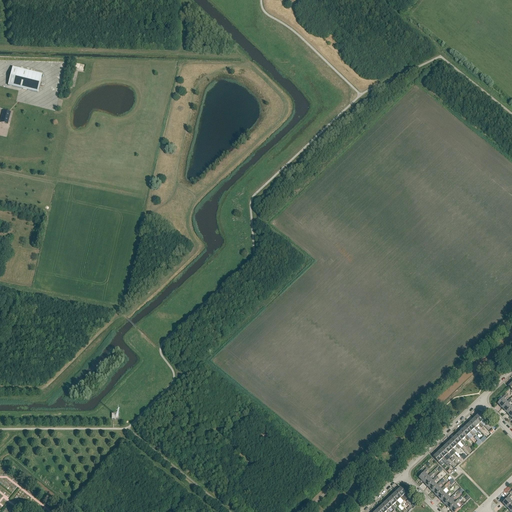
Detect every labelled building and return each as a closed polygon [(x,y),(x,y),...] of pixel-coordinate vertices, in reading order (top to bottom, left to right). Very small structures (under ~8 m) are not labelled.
[(37,93),(42,75),(12,68),(8,86),(37,93)] [(7,124),(10,113),(8,112),(6,118),(2,117),(0,123),(7,124)] [(502,409),(508,403),(507,402),(504,400),(507,396),(506,395),(502,398),(503,399),(499,402),(498,404),(502,409)] [(511,407),(509,404),(511,401),(510,399),(507,402),(508,403),(502,409),(507,413),(511,407)] [(480,424),(481,423),(484,420),(487,424),(488,422),(485,419),(484,419),(479,414),(475,418),(480,424)] [(484,426),(481,423),(480,424),(475,418),(470,422),(475,428),(476,427),(479,425),(482,428),(484,426)] [(479,431),(476,427),(475,428),(470,422),(465,427),(471,432),(472,432),(474,429),(478,432),(479,431)] [(475,435),(472,432),(471,432),(465,427),(461,431),(466,437),(467,436),(470,433),(473,437),(475,435)] [(470,439),(467,436),(466,437),(461,431),(456,435),(462,441),(462,440),(465,438),(468,441),(470,439)] [(465,444),(462,440),(462,441),(456,435),(452,440),(457,445),(458,445),(461,442),(464,445),(465,444)] [(461,448),(458,445),(457,445),(452,440),(447,444),(452,450),(453,449),(456,446),(459,450),(461,448)] [(456,452),(453,449),(452,450),(447,444),(442,448),(448,454),(449,453),(452,457),(454,454),(456,452)] [(452,457),(449,453),(448,454),(442,448),(438,453),(443,458),(444,458),(447,455),(450,458),(452,457)] [(447,461),(444,458),(443,458),(438,453),(433,457),(438,463),(442,459),(445,462),(444,463),(447,466),(450,464),(447,461)] [(429,477),(428,476),(425,474),(428,471),(427,469),(423,472),(424,473),(419,478),(423,483),(429,477)] [(433,482),(432,481),(430,478),(433,475),(431,473),(428,476),(429,477),(423,483),(428,487),(433,482)] [(438,486),(437,485),(434,483),(437,480),(436,478),(432,481),(433,482),(428,487),(432,492),(438,486)] [(442,491),(441,490),(438,487),(442,484),(440,482),(437,485),(438,486),(432,492),(436,496),(442,491)] [(446,495),(443,492),(446,489),(444,487),(441,490),(442,491),(436,496),(441,501),(446,495)] [(401,498),(402,497),(405,494),(408,498),(410,496),(407,493),(406,493),(401,488),(396,492),(401,498)] [(451,500),(450,499),(447,496),(450,493),(449,491),(446,495),(441,501),(445,505),(451,500)] [(405,500),(402,497),(401,498),(396,492),(391,497),(397,502),(398,501),(400,499),(403,502),(405,500)] [(511,503),(511,502),(509,499),(511,496),(511,495),(511,494),(507,498),(508,498),(503,504),(507,508),(511,503)] [(455,504),(454,504),(452,501),(455,498),(455,497),(453,496),(450,499),(451,500),(445,505),(450,510),(455,504)] [(401,505),(398,501),(397,502),(391,497),(387,501),(392,507),(393,506),(396,503),(399,506),(401,505)] [(455,504),(450,510),(451,511),(456,511),(460,509),(456,505),(459,502),(458,500),(454,504),(455,504)] [(396,509),(393,506),(392,507),(387,501),(382,505),(388,511),(388,510),(391,507),(394,511),(396,509)]
